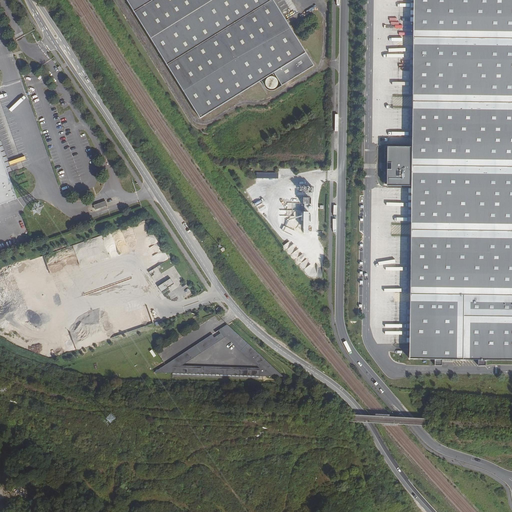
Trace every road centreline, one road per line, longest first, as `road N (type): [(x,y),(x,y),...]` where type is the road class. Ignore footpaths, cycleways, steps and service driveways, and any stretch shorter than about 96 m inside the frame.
road 1 (unclassified): [(32,0),(219,289),(278,348),(343,393),(432,511)]
road 2 (unclassified): [(511,478),(434,445),(343,335),(344,0)]
